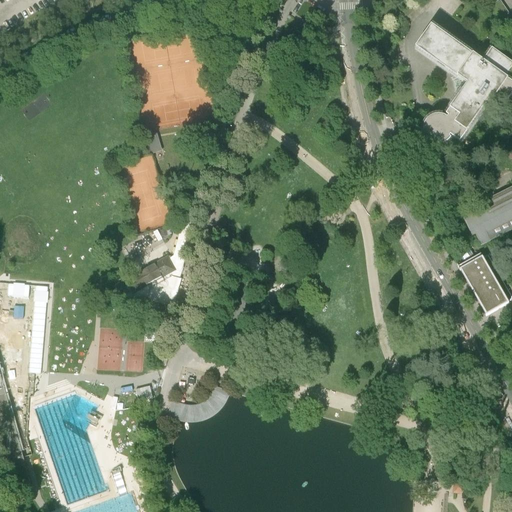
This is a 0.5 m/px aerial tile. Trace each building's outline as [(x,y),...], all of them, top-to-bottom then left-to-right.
[(510,15),(500,1),(486,10),(496,24),(510,15)] [(511,98),(511,82),(508,80),(511,74),(511,64),(492,50),(484,61),(433,24),(414,49),(466,86),(443,116),(436,116),(431,118),(424,124),(422,129),(422,133),(423,137),(424,140),(429,145),(434,147),(437,148),(440,148),(445,145),(451,139),(461,145),(494,101),(504,108),(511,98)] [(161,152),(156,135),(144,138),(149,155),(161,152)] [(511,190),(506,194),(492,201),(496,209),(489,212),(478,218),(477,215),(465,221),(473,237),(476,235),(482,246),(490,242),(490,241),(487,234),(492,232),(511,221),(511,190)] [(173,307),(183,272),(196,223),(189,221),(182,227),(173,257),(169,260),(168,258),(126,281),(128,284),(124,286),(122,283),(110,289),(116,300),(154,322),(160,303),(173,307)] [(487,234),(490,241),(511,230),(511,221),(492,232),(487,234)] [(156,230),(123,245),(131,265),(141,261),(138,254),(162,243),(156,230)] [(483,260),(482,258),(461,271),(488,317),(509,305),(508,303),(511,300),(511,299),(488,257),(483,260)] [(1,322),(2,290),(0,289),(0,325),(11,326),(11,322),(1,322)] [(8,454),(21,451),(0,369),(0,427),(1,427),(8,454)] [(181,420),(181,419),(184,408),(173,404),(170,416),(174,417),(174,418),(174,419),(174,420),(175,421),(176,421),(177,421),(178,421),(179,421),(180,421),(180,420),(181,420)] [(18,487),(31,484),(21,451),(8,454),(18,487)] [(466,484),(456,483),(454,494),(465,496),(466,484)] [(34,497),(31,487),(19,491),(22,501),(34,497)]
